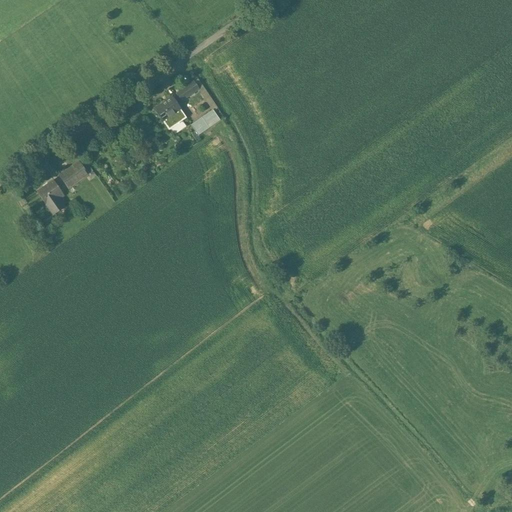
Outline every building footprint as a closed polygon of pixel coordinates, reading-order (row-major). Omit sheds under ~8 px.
[(189,79),(172,89),(176,96),(194,86),(189,79)] [(167,94),(150,106),(164,126),(181,115),(167,94)] [(207,106),(185,121),(193,131),(214,117),(207,106)] [(83,157),(57,175),(65,185),(91,168),(83,157)] [(53,178),(35,191),(43,202),(45,201),(53,213),(62,206),(57,198),(63,193),(53,178)] [(73,198),(68,201),(76,213),(80,210),(73,198)]
